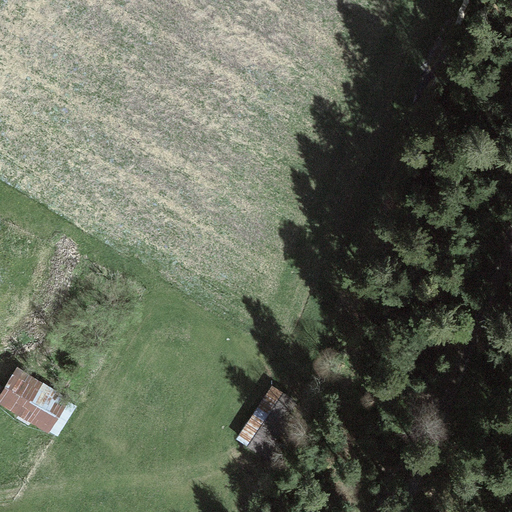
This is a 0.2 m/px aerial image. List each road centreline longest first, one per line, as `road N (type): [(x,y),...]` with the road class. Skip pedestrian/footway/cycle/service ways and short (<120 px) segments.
road 1 (track): [(392,511),(511,237)]
road 2 (track): [(0,498),(183,476)]
